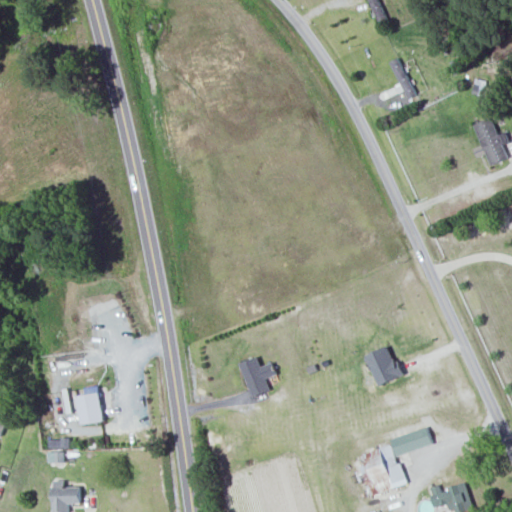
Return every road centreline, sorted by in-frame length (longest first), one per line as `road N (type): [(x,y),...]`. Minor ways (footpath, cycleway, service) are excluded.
road 1 (secondary): [(189,511),(169,353),(94,0)]
road 2 (residential): [(511,446),(344,92),(277,0)]
